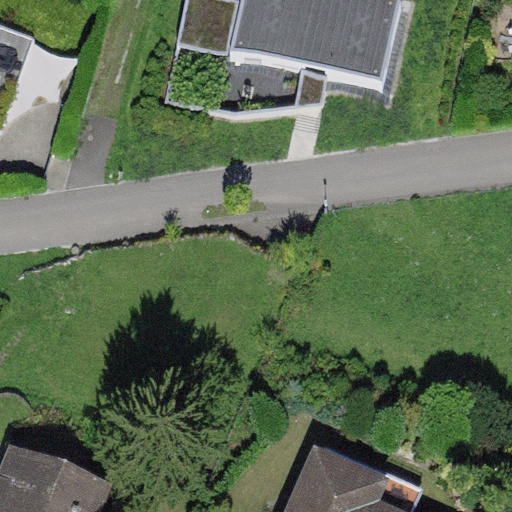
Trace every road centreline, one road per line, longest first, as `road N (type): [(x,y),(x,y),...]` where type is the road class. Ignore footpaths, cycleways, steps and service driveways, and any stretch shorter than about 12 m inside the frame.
road 1 (residential): [(511,155),(0,226)]
road 2 (track): [(138,0),(84,214)]
